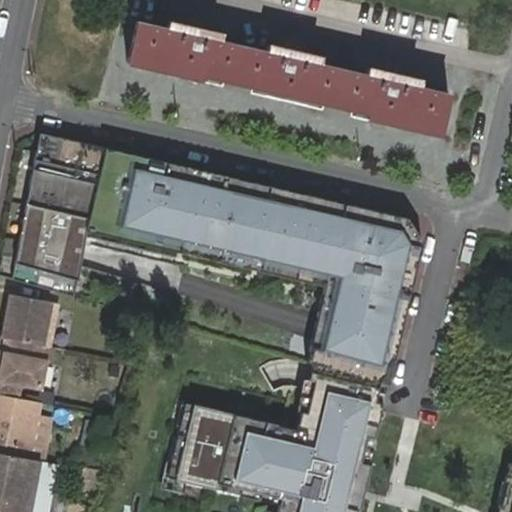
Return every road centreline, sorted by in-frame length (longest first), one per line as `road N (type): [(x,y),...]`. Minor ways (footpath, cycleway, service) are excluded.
road 1 (residential): [(6,98),(489,209)]
road 2 (residential): [(220,0),(511,68)]
